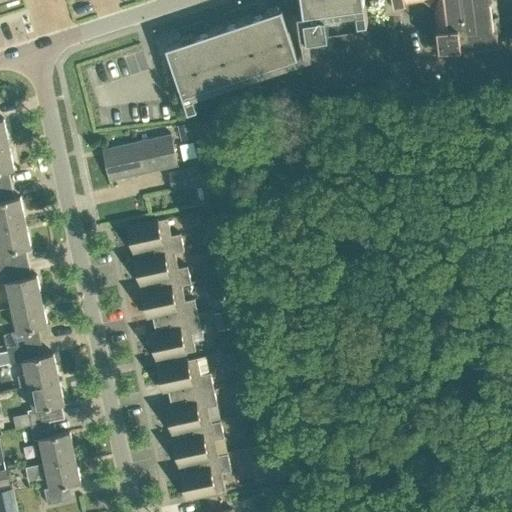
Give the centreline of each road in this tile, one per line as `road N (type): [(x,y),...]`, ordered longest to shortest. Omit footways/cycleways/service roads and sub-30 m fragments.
road 1 (residential): [(131,511),(36,51)]
road 2 (residential): [(36,51),(177,0)]
